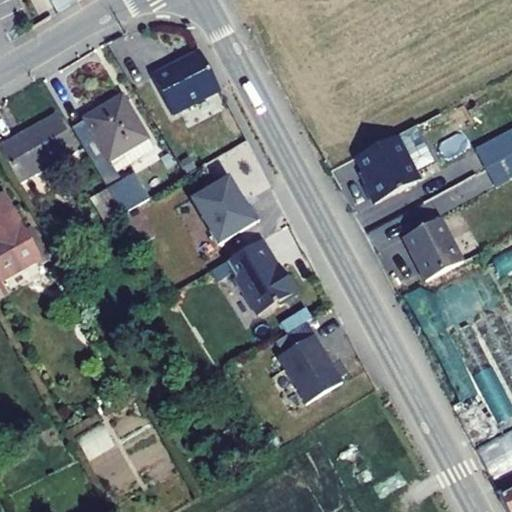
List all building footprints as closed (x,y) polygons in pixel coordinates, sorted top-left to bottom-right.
[(164,125),(211,98),(190,61),(143,88),(164,125)] [(104,180),(140,160),(116,114),(83,133),(83,138),(66,147),(92,196),(106,221),(130,264),(145,257),(110,190),(104,180)] [(46,121),(0,147),(0,176),(9,193),(67,159),(46,121)] [(511,134),(476,154),(486,172),(511,157),(511,134)] [(395,139),(355,160),(363,175),(369,186),(365,188),(375,207),(413,186),(416,177),(395,139)] [(511,157),(486,172),(495,189),(511,180),(511,157)] [(145,170),(140,160),(104,180),(110,190),(145,170)] [(359,177),(365,188),(369,186),(363,175),(359,177)] [(439,214),(482,197),(475,180),(432,197),(439,214)] [(217,259),(257,234),(247,218),(241,222),(236,213),(238,212),(225,192),(222,194),(218,188),(202,197),(206,204),(189,214),(217,259)] [(106,221),(92,196),(76,205),(90,229),(106,221)] [(0,285),(28,271),(0,221),(0,285)] [(403,241),(426,284),(459,267),(436,224),(403,241)] [(259,254),(223,276),(256,329),(294,305),(278,279),(274,282),(266,269),(268,267),(259,254)] [(511,350),(494,315),(452,335),(497,427),(511,419),(511,350)] [(315,350),(279,373),(307,419),(344,397),(315,350)] [(511,434),(474,452),(489,483),(511,472),(511,434)]
